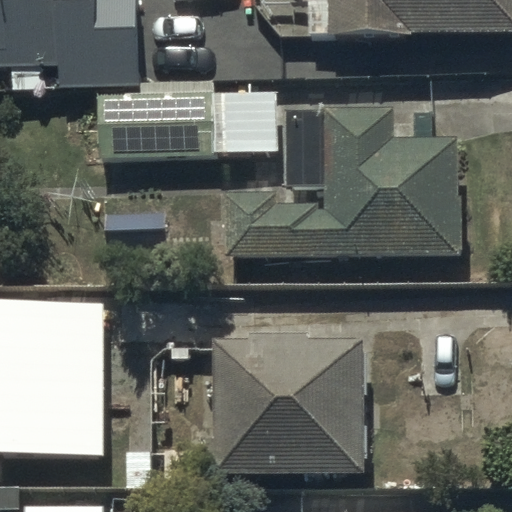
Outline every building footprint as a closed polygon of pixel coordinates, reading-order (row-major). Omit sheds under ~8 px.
[(0,0),(0,67),(61,66),(61,85),(138,84),(136,0),(0,0)] [(511,0),(322,0),(323,38),(511,34),(511,0)] [(109,124),(110,186),(282,183),(281,121),(109,124)] [(234,284),(461,281),(459,169),(397,170),(397,139),(331,140),(333,216),(333,239),(324,239),(323,233),(284,233),(284,226),(233,227),(234,284)] [(293,141),(295,217),(333,216),(331,140),(293,141)] [(106,226),(106,228),(108,267),(141,265),(141,260),(158,259),(157,224),(106,226)] [(0,458),(104,457),(103,303),(0,303),(0,458)] [(215,473),(363,471),(360,337),(213,340),(215,473)]
